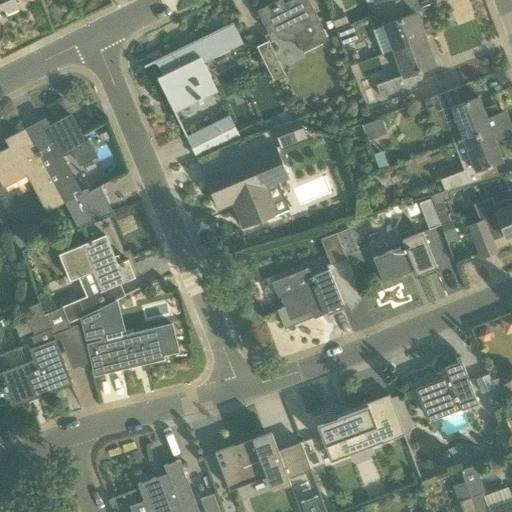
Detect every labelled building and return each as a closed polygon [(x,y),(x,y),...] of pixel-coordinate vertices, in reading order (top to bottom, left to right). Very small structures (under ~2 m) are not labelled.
[(18,8),(14,0),(0,0),(0,15),(3,14),(4,16),(7,15),(6,13),(18,8)] [(274,31),(296,38),(302,52),(328,40),(309,0),(292,0),(278,7),(275,2),(257,11),(269,34),(274,31)] [(369,2),(373,15),(397,6),(394,0),(366,0),(367,3),(369,2)] [(393,50),(425,38),(415,12),(401,18),(397,6),(373,15),(374,16),(378,28),(384,26),(393,50)] [(336,29),(349,25),(343,8),(330,13),(335,27),(336,29)] [(203,62),(232,48),(222,28),(163,57),(165,62),(159,65),(159,64),(158,63),(157,63),(156,62),(155,62),(154,62),(152,62),(144,66),(145,67),(153,63),(154,63),(156,63),(156,64),(158,65),(163,75),(158,78),(174,112),(198,100),(199,102),(203,100),(202,98),(217,91),(203,62)] [(381,97),(392,93),(416,84),(412,72),(435,64),(425,38),(393,50),(403,76),(377,85),(381,97)] [(274,79),(285,74),(269,41),(258,46),(274,79)] [(358,65),(363,79),(383,72),(378,58),(358,65)] [(478,96),(455,105),(450,90),(430,97),(435,112),(441,110),(448,128),(453,142),(463,138),(509,121),(505,111),(486,118),(478,96)] [(89,141),(85,142),(71,115),(42,131),(38,123),(25,129),(64,202),(73,219),(96,206),(87,188),(81,192),(62,156),(72,150),(80,164),(97,156),(89,141)] [(187,138),(197,158),(240,138),(230,117),(187,138)] [(282,147),(306,138),(298,117),(274,127),(282,147)] [(368,141),(388,133),(382,118),(362,125),(368,141)] [(511,128),(509,121),(463,138),(476,171),(503,161),(494,139),(511,132),(511,128)] [(46,211),(64,202),(25,129),(14,136),(18,143),(0,152),(0,198),(5,196),(6,190),(5,186),(28,175),(46,211)] [(289,209),(278,181),(287,177),(275,147),(204,177),(212,196),(219,210),(237,203),(247,226),(289,209)] [(445,189),(469,183),(464,170),(441,179),(445,189)] [(443,202),(448,200),(445,190),(430,195),(446,240),(457,236),(451,220),(449,221),(443,202)] [(419,203),(429,229),(439,225),(430,199),(419,203)] [(468,225),(474,239),(482,257),(497,251),(492,240),(505,235),(507,239),(511,236),(511,204),(495,211),(497,215),(484,220),(483,219),(468,225)] [(321,239),(331,264),(346,258),(336,232),(321,239)] [(374,257),(383,282),(405,273),(404,272),(413,268),(416,275),(437,267),(424,232),(403,240),(405,245),(374,257)] [(92,271),(99,287),(100,291),(135,277),(128,260),(118,264),(106,235),(59,254),(70,280),(92,271)] [(323,313),(344,304),(330,270),(309,278),(311,283),(280,295),(285,306),(277,309),(285,328),(314,316),(311,309),(320,305),(323,313)] [(87,296),(62,306),(69,323),(80,318),(101,308),(102,307),(96,292),(87,296)] [(39,302),(23,308),(34,336),(50,329),(53,336),(70,328),(69,323),(62,306),(44,314),(39,302)] [(85,340),(107,335),(101,308),(80,318),(85,340)] [(511,312),(499,317),(505,334),(511,331),(511,312)] [(107,344),(102,346),(107,367),(112,365),(114,370),(163,358),(156,328),(106,340),(107,344)] [(73,383),(55,338),(28,349),(33,360),(0,372),(0,392),(6,390),(11,402),(44,389),(46,394),(73,383)] [(462,414),(461,410),(477,403),(462,360),(445,367),(449,379),(442,381),(441,379),(417,388),(430,425),(462,414)] [(492,381),(498,397),(511,391),(511,367),(510,367),(504,370),(499,377),(492,381)] [(332,419),(331,416),(330,411),(312,418),(322,443),(323,442),(331,462),(350,455),(345,442),(366,434),(371,447),(405,434),(398,417),(397,417),(376,425),(369,406),(332,419)] [(301,442),(278,450),(271,432),(215,453),(229,490),(268,475),(274,490),(292,484),(290,478),(311,470),(301,442)] [(138,484),(147,511),(158,511),(177,504),(180,511),(199,511),(180,460),(164,466),(168,477),(157,481),(156,477),(138,484)] [(511,511),(511,497),(508,487),(484,496),(482,492),(485,491),(475,465),(461,470),(468,488),(476,511),(511,511)] [(463,511),(476,511),(468,488),(456,492),(463,511)] [(219,511),(212,493),(199,498),(204,511),(219,511)] [(304,511),(323,511),(324,511),(318,496),(301,502),(304,511)]
